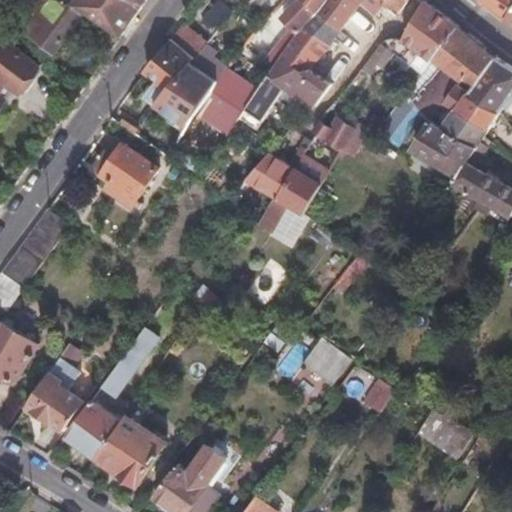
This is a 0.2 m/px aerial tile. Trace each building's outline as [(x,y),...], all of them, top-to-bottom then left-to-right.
[(85,13),(67,0),(30,0),(27,4),(35,10),(24,25),(58,51),(85,13)] [(136,0),(77,0),(76,2),(123,35),(144,6),(136,1),(136,0)] [(219,0),(203,21),(217,33),(235,11),(221,0),(219,0)] [(314,9),(321,0),(296,0),(282,15),(295,30),(303,22),(314,9)] [(321,0),(314,9),(341,30),(361,4),(356,0),(321,0)] [(380,0),(364,0),(361,4),(376,14),(384,2),(380,0)] [(380,0),(384,2),(397,13),(407,0),(380,0)] [(408,69),(418,77),(459,28),(424,0),(424,1),(404,38),(405,39),(422,51),(408,69)] [(511,10),(511,0),(481,0),(507,18),(511,10)] [(331,43),(341,30),(314,9),(303,22),(331,43)] [(172,37),(197,57),(200,54),(209,42),(185,21),(172,37)] [(294,36),(321,55),(331,43),(303,22),(295,30),(296,32),(294,36)] [(467,34),(459,28),(418,77),(426,84),(442,65),(467,34)] [(462,80),(467,74),(486,49),(476,41),(467,34),(442,65),(462,80)] [(382,42),(359,71),(373,82),(405,39),(404,38),(403,39),(398,35),(382,42)] [(286,48),(312,67),(315,64),(321,55),(294,36),(286,48)] [(0,52),(0,98),(4,102),(6,98),(3,95),(9,86),(13,89),(14,88),(20,92),(22,91),(32,78),(42,65),(11,42),(2,54),(0,52)] [(243,49),(234,62),(244,68),(257,48),(248,42),(243,49)] [(156,108),(158,105),(186,72),(193,62),(170,44),(149,68),(160,76),(147,92),(148,92),(144,98),(156,108)] [(256,93),(234,125),(253,141),(267,125),(272,105),(286,85),(315,106),(332,82),(312,67),(286,48),(256,93)] [(467,74),(477,82),(496,57),(486,49),(467,74)] [(220,81),(227,73),(200,54),(197,57),(193,62),(220,81)] [(469,92),(500,112),(511,94),(511,66),(496,57),(477,82),(472,88),(469,92)] [(447,101),(462,80),(442,65),(426,84),(447,101)] [(190,127),(199,112),(214,91),(186,72),(158,105),(190,127)] [(230,131),(234,125),(256,93),(227,73),(220,81),(214,91),(199,112),(230,131)] [(472,88),(477,82),(467,74),(462,80),(472,88)] [(403,95),(411,102),(426,84),(418,77),(403,95)] [(32,78),(22,91),(24,93),(34,80),(32,78)] [(450,104),(456,109),(469,92),(472,88),(462,80),(447,101),(450,104)] [(424,114),(432,122),(439,112),(443,115),(450,104),(447,101),(426,84),(411,102),(424,114)] [(6,98),(13,89),(9,86),(3,95),(6,98)] [(489,128),(500,112),(469,92),(456,109),(489,128)] [(399,148),(424,114),(411,102),(403,95),(375,129),(399,148)] [(439,127),(443,126),(456,109),(450,104),(443,115),(439,112),(432,122),(439,127)] [(489,128),(456,109),(443,126),(477,146),(483,137),(489,128)] [(342,149),(349,139),(354,130),(338,119),(332,127),(321,119),(312,130),(316,133),(341,152),(342,149)] [(349,139),(357,144),(360,146),(371,130),(359,122),(354,130),(349,139)] [(457,175),(477,146),(443,126),(439,127),(432,122),(415,150),(457,175)] [(302,143),(308,146),(312,140),(306,136),(302,143)] [(511,215),(511,186),(481,168),(491,142),(483,137),(477,146),(457,175),(453,182),(484,200),(511,215)] [(349,139),(342,149),(350,154),(357,144),(349,139)] [(126,142),(98,181),(133,206),(160,166),(126,142)] [(301,158),(308,146),(302,143),(295,154),(301,158)] [(302,171),(306,165),(315,151),(308,146),(301,158),(295,167),(302,171)] [(247,180),(275,197),(276,198),(295,167),(271,153),(270,155),(247,180)] [(322,182),(326,177),(306,165),(302,171),(322,182)] [(299,220),(305,212),(322,182),(302,171),(295,167),(276,198),(275,197),(259,224),(272,231),(284,211),(299,220)] [(49,208),(0,275),(0,303),(8,309),(70,223),(49,208)] [(332,245),(338,236),(321,223),(314,232),(332,245)] [(360,252),(336,283),(343,289),(361,267),(365,270),(372,261),(360,252)] [(452,316),(456,310),(425,289),(420,295),(452,316)] [(0,320),(0,371),(16,381),(39,344),(0,320)] [(147,326),(102,386),(117,397),(161,337),(147,326)] [(334,383),(354,358),(323,336),(309,356),(305,363),(334,383)] [(72,365),(83,351),(70,342),(60,357),(72,365)] [(28,404),(64,430),(86,399),(62,382),(64,379),(51,370),(28,404)] [(84,371),(73,383),(84,393),(95,381),(84,371)] [(395,384),(378,375),(363,398),(380,408),(395,384)] [(67,434),(99,455),(124,419),(94,398),(67,434)] [(435,406),(418,432),(458,458),(477,430),(435,406)] [(124,419),(99,455),(139,483),(166,440),(127,414),(124,419)] [(208,485),(216,490),(241,455),(214,435),(208,444),(227,457),(208,485)] [(207,511),(221,494),(216,490),(208,485),(227,457),(208,444),(190,470),(179,462),(156,495),(181,511),(207,511)] [(258,495),(244,511),(276,511),(278,510),(258,495)]
